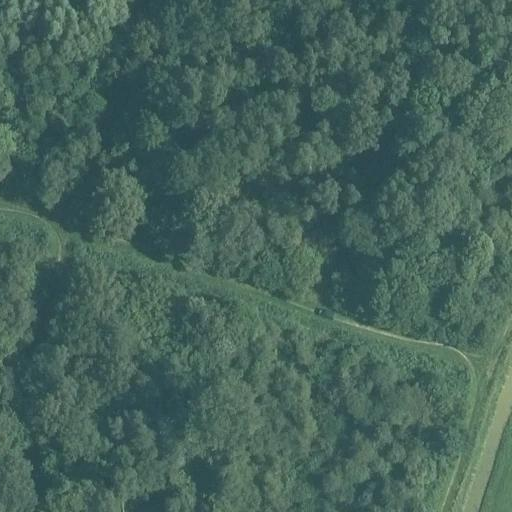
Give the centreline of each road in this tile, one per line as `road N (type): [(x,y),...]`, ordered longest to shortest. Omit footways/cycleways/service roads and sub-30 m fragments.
road 1 (track): [(69,228),(495,367)]
road 2 (track): [(69,228),(24,384),(32,511)]
road 3 (track): [(153,0),(69,228)]
road 4 (track): [(444,511),(495,367)]
